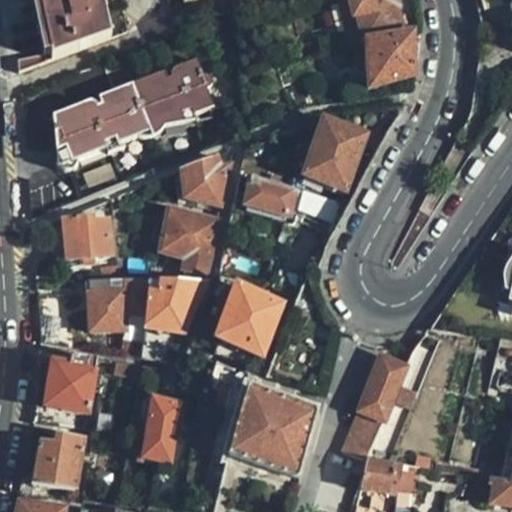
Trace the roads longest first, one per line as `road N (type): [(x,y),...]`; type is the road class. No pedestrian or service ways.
road 1 (tertiary): [(450,0),(457,46),(441,112),(362,256),(361,276),(370,295),(391,304),(415,297),(511,155)]
road 2 (tertiary): [(0,421),(7,374),(0,241)]
